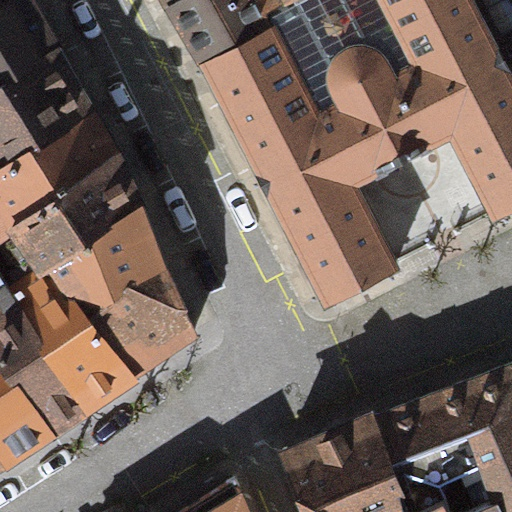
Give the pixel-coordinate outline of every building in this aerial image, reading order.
[(0,82),(55,44),(30,0),(1,0),(0,1),(0,82)] [(171,0),(169,2),(202,56),(258,13),(252,0),(273,0),(278,8),(283,5),(280,0),(171,0)] [(258,13),(202,56),(323,300),(398,261),(356,179),(452,129),(492,211),(511,200),(511,77),(470,0),(291,0),(283,5),(278,8),(261,18),(258,13)] [(479,0),(498,34),(511,25),(511,1),(511,0),(479,0)] [(0,82),(0,167),(91,107),(55,44),(0,82)] [(0,230),(12,222),(114,150),(91,107),(0,167),(0,230)] [(114,150),(12,222),(21,235),(13,241),(21,252),(30,247),(41,263),(48,258),(50,261),(139,199),(114,150)] [(84,310),(162,262),(139,199),(50,261),(84,310)] [(8,285),(85,402),(132,369),(84,310),(50,261),(48,258),(41,263),(8,285)] [(162,262),(84,310),(132,369),(193,329),(162,262)] [(8,285),(0,273),(0,354),(49,425),(85,402),(8,285)] [(0,451),(3,456),(49,425),(0,354),(0,451)] [(511,511),(511,362),(374,417),(411,511),(413,511),(442,498),(448,511),(493,491),(503,511),(511,511)] [(308,511),(411,511),(374,417),(281,452),(308,511)] [(175,511),(249,511),(234,474),(175,511)] [(503,511),(493,491),(448,511),(503,511)] [(100,511),(146,511),(134,492),(100,511)] [(448,511),(442,498),(413,511),(448,511)]
